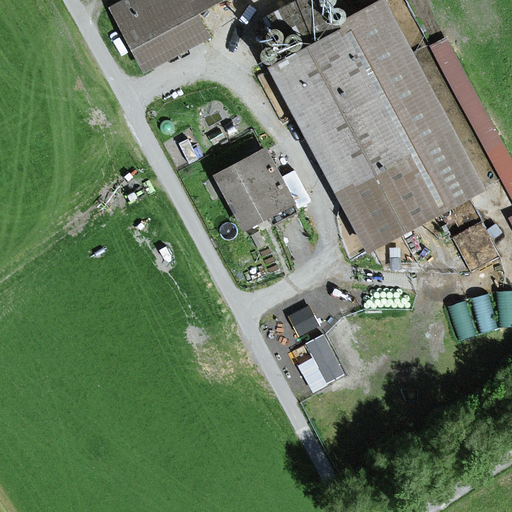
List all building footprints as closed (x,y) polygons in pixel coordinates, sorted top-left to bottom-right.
[(119,0),(106,7),(141,73),(208,39),(195,14),(222,0),(119,0)] [(486,191),(385,2),(327,33),(309,0),(295,0),(258,20),(280,61),(266,68),(365,255),(486,191)] [(328,22),(330,23),(333,24),(336,24),(338,23),(340,21),(341,19),(342,16),(341,14),(340,11),(338,10),(336,9),(334,8),(331,9),(329,10),(327,12),(326,14),(326,17),(326,20),(328,22)] [(511,157),(446,38),(429,47),(511,196),(511,157)] [(294,204),(265,149),(212,177),(242,232),(294,204)] [(466,337),(479,333),(469,300),(457,303),(466,337)]
